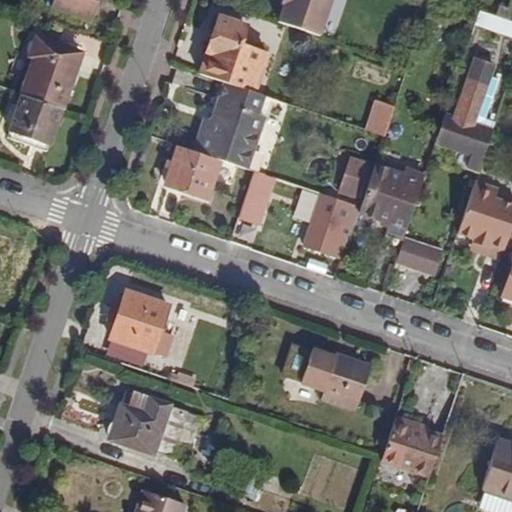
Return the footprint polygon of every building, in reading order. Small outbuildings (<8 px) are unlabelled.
[(76,0),(104,10),(107,0),(76,0)] [(296,0),(294,8),(335,22),(342,0),(296,0)] [(511,5),(511,6),(495,0),(494,0),(491,10),(511,16),(511,5)] [(234,4),(215,61),(239,69),(246,72),(260,31),(266,14),(234,4)] [(511,37),(511,19),(480,10),(475,26),(511,37)] [(40,44),(46,46),(33,82),(73,96),(92,42),(47,27),(40,44)] [(281,84),(294,43),(260,31),(246,72),(281,84)] [(489,114),(511,47),(511,43),(494,38),(471,108),(458,104),(447,136),(484,149),(481,160),(493,164),(508,122),(489,114)] [(281,84),(246,72),(239,69),(226,107),(213,144),(257,159),(277,104),(283,105),(289,87),(281,84)] [(18,125),(58,139),(73,96),(33,82),(18,125)] [(402,126),(411,97),(392,91),(383,119),(402,126)] [(213,144),(226,107),(220,105),(207,142),(213,144)] [(219,188),(231,154),(186,139),(183,150),(175,172),(219,188)] [(387,153),(369,147),(365,161),(371,163),(368,172),(379,175),(387,153)] [(175,172),(183,150),(175,148),(168,169),(175,172)] [(365,161),(362,169),(368,172),(371,163),(365,161)] [(387,170),(377,200),(377,201),(399,209),(401,212),(397,222),(415,228),(432,180),(413,172),(410,178),(387,170)] [(279,180),(255,172),(238,223),(262,231),(279,180)] [(511,191),(507,190),(509,183),(489,176),(471,227),(485,232),(484,235),(502,241),(503,238),(511,241),(511,191)] [(339,187),(320,239),(325,240),(334,212),(338,214),(347,190),(339,187)] [(377,200),(347,190),(338,214),(348,217),(339,245),(359,252),(371,219),(377,201),(377,200)] [(334,212),(325,240),(328,241),(338,214),(334,212)] [(338,214),(328,241),(339,245),(348,217),(338,214)] [(421,262),(431,234),(415,228),(405,256),(421,262)] [(481,244),(509,253),(511,245),(511,241),(503,238),(502,241),(484,235),(481,244)] [(165,346),(181,298),(141,284),(124,332),(125,332),(162,346),(165,346)] [(159,354),(162,346),(125,332),(122,341),(159,354)] [(368,404),(382,364),(323,344),(312,377),(335,385),(333,391),(368,404)] [(215,388),(222,370),(211,366),(204,385),(215,388)] [(161,396),(135,387),(130,401),(156,410),(161,396)] [(161,453),(179,403),(161,396),(156,410),(130,401),(118,438),(161,453)] [(432,425),(433,420),(407,411),(405,416),(432,425)] [(449,431),(432,425),(405,416),(394,449),(392,454),(436,469),(449,431)] [(511,511),(511,436),(506,435),(482,505),(503,511),(511,511)] [(192,511),(196,502),(155,489),(146,511),(192,511)]
